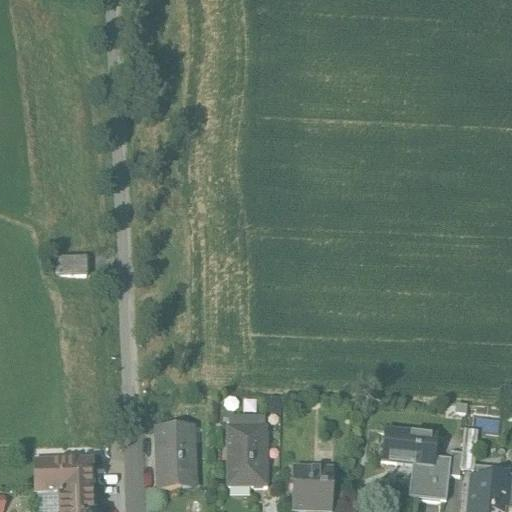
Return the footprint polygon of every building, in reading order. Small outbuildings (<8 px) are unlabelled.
[(85,255),(55,257),(56,275),(86,273),(85,255)] [(192,428),(155,430),(157,490),(180,490),(180,478),(194,477),(192,428)] [(264,432),(228,433),(229,489),(250,489),(250,481),(265,481),(264,432)] [(434,439),(384,434),(381,464),(416,468),(412,501),(444,504),(446,479),(448,464),(431,462),(434,439)] [(89,449),(56,450),(56,464),(89,463),(89,449)] [(476,450),(462,449),(462,455),(460,473),(473,475),(476,450)] [(462,455),(449,454),(448,464),(446,479),(459,480),(460,473),(462,455)] [(56,464),(35,465),(36,492),(58,491),(58,511),(90,511),(89,463),(56,464)] [(329,511),(330,475),(292,474),(290,511),(329,511)] [(507,486),(472,483),(469,511),(511,511),(504,511),(507,486)] [(278,511),(279,496),(264,496),(263,511),(278,511)]
